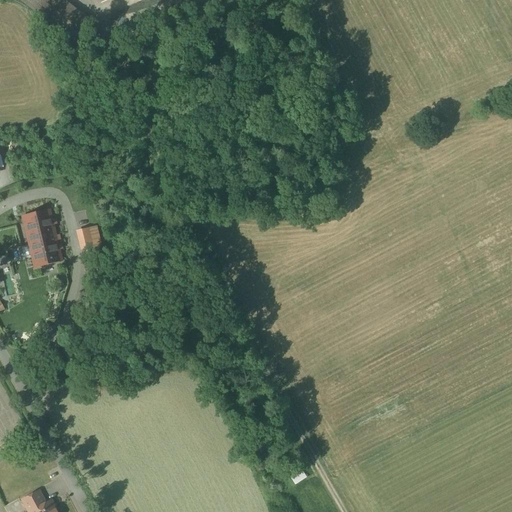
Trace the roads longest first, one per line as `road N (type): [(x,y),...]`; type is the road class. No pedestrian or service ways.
road 1 (track): [(111,29),(172,207),(343,511)]
road 2 (unclassified): [(0,348),(87,511)]
